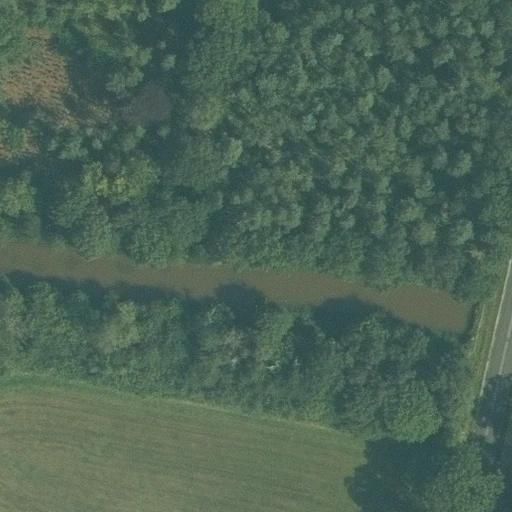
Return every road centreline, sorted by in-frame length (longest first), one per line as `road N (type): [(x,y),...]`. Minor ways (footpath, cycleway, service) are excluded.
road 1 (track): [(511,251),(371,214),(0,175)]
road 2 (primary): [(469,511),(511,320)]
